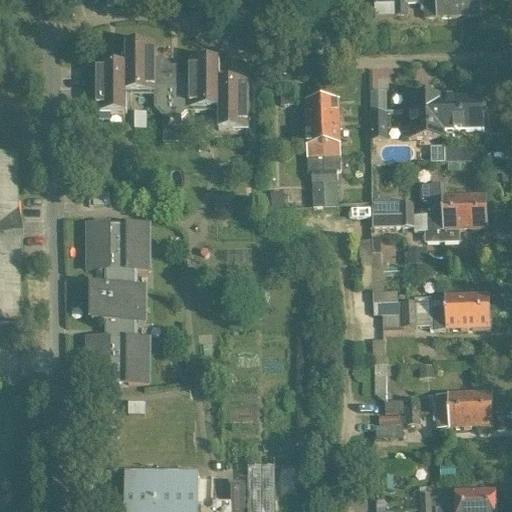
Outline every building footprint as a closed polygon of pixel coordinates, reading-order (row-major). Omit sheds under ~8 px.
[(421,4),(407,5),(407,9),(421,9),(421,12),(425,12),(425,21),(438,20),(438,21),(480,20),(480,3),(421,4)] [(407,9),(407,5),(394,5),(395,17),(407,17),(407,9)] [(219,131),(248,132),(248,84),(219,84),(219,63),(189,63),(189,78),(181,78),(164,61),(155,61),(155,46),(125,46),(125,67),(97,67),(97,115),(127,115),(127,93),(155,93),(155,109),(164,118),(164,144),(182,144),(182,118),(190,110),(219,110),(219,131)] [(294,107),(294,93),(280,94),(281,107),(294,107)] [(443,133),(443,101),(443,99),(411,100),(412,130),(402,130),(402,142),(412,141),(444,141),(443,133)] [(483,100),(443,101),(443,133),(483,132),(483,100)] [(326,206),(322,105),(305,106),(307,149),(308,161),(309,178),(307,178),(308,186),(312,186),(312,187),(314,187),(314,211),(326,210),(326,206)] [(339,105),(322,105),(326,206),(337,206),(337,186),(337,173),(341,173),(340,147),(339,105)] [(135,130),(147,130),(146,114),(135,114),(135,130)] [(387,143),(386,116),(371,116),(371,143),(387,143)] [(199,145),(211,145),(210,128),(198,128),(199,145)] [(445,150),(445,166),(467,165),(467,149),(445,150)] [(0,324),(20,324),(15,159),(0,159),(0,324)] [(421,218),(486,216),(486,199),(444,201),(443,185),(420,186),(421,218)] [(111,207),(110,195),(94,196),(94,208),(111,207)] [(412,204),(399,205),(399,209),(400,218),(413,218),(412,204)] [(400,218),(399,209),(372,209),(372,220),(374,220),(380,220),(400,220),(400,218)] [(487,233),(486,216),(421,218),(400,220),(380,220),(374,220),(372,220),(372,232),(380,231),(415,230),(415,236),(426,235),(426,247),(460,245),(460,234),(487,233)] [(106,340),(89,340),(89,386),(109,386),(109,384),(129,384),(129,386),(149,386),(149,340),(136,340),(136,324),(145,324),(145,289),(136,289),(136,272),(149,272),(149,226),(129,226),(129,228),(109,228),(109,226),(89,226),(89,272),(106,272),(106,289),(93,289),(93,324),(106,324),(106,340)] [(368,275),(381,275),(379,239),(366,239),(368,275)] [(415,306),(416,318),(489,315),(488,299),(433,301),(415,302),(415,305),(415,306)] [(402,306),(403,318),(416,318),(415,305),(402,306)] [(402,306),(373,309),(373,320),(382,319),(403,318),(402,306)] [(489,315),(416,318),(416,330),(434,330),(434,334),(489,332),(489,315)] [(403,318),(382,319),(382,332),(403,331),(403,318)] [(416,318),(403,318),(403,331),(416,330),(416,318)] [(372,342),(373,367),(374,367),(383,367),(383,342),(372,342)] [(383,367),(374,367),(374,379),(386,379),(386,367),(383,367)] [(434,380),(433,367),(419,368),(419,381),(434,380)] [(433,408),(433,416),(492,414),(491,397),(449,398),(449,399),(437,399),(437,408),(433,408)] [(419,404),(384,405),(385,417),(419,416),(419,404)] [(129,416),(145,417),(145,405),(129,405),(129,416)] [(492,414),(433,416),(434,424),(438,423),(438,432),(493,431),(492,414)] [(419,416),(385,418),(378,418),(378,430),(375,430),(375,441),(399,441),(399,429),(407,429),(420,429),(419,416)] [(275,511),(275,470),(249,470),(248,511),(275,511)] [(231,511),(231,506),(213,506),(213,480),(125,479),(125,511),(231,511)] [(455,499),(438,500),(438,511),(455,511),(497,511),(497,492),(495,493),(495,494),(455,495),(455,499)] [(420,498),(420,511),(431,511),(431,497),(420,498)]
